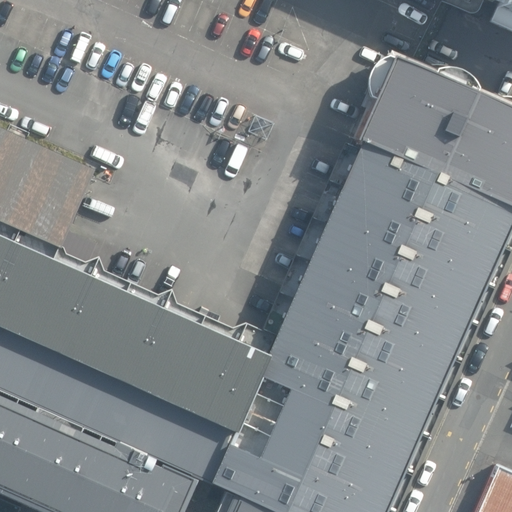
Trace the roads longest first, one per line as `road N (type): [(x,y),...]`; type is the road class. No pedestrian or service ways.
road 1 (unknown): [(121,141),(100,219),(105,241),(156,264),(178,266),(194,253),(237,191)]
road 2 (residential): [(511,334),(433,511)]
